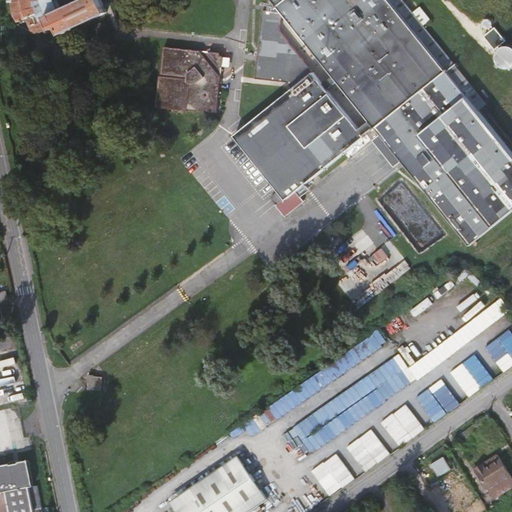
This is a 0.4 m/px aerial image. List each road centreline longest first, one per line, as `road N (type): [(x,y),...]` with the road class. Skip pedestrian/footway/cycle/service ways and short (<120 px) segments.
road 1 (unknown): [(145,511),(407,337),(434,340),(465,374)]
road 2 (tertiary): [(0,169),(68,511)]
road 3 (tertiary): [(492,395),(326,511)]
